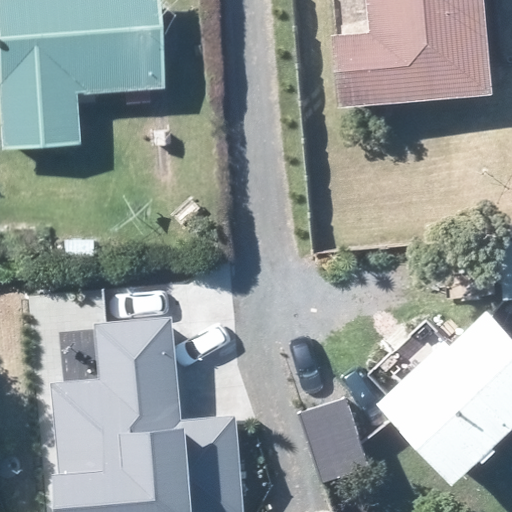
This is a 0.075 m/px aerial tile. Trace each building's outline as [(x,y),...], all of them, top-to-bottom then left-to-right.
[(0,0),(0,144),(70,139),(67,104),(66,92),(155,85),(148,0),(0,0)] [(492,92),(489,66),(484,0),(367,0),(370,29),(339,32),(332,32),(337,104),(492,92)] [(94,237),(71,237),(70,259),(94,259),(94,237)] [(511,240),(503,241),(504,298),(511,297),(511,240)] [(53,383),(63,511),(249,511),(242,415),(175,420),(166,306),(97,312),(103,379),(53,383)] [(376,401),(453,481),(511,422),(511,335),(485,308),(446,347),(439,341),(406,373),(382,397),(376,401)] [(299,414),(320,481),(369,464),(347,399),(343,400),(299,414)]
